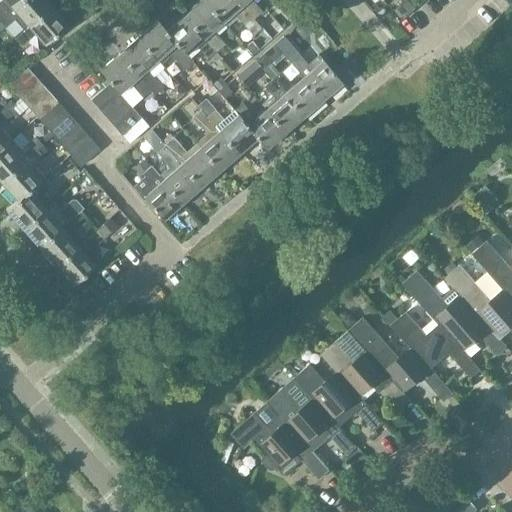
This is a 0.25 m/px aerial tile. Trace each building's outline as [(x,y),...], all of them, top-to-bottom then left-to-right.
[(2,0),(0,2),(0,17),(19,0),(2,0)] [(20,15),(28,25),(29,25),(52,5),(47,0),(19,0),(0,17),(0,20),(6,28),(20,15)] [(202,0),(185,15),(217,52),(219,51),(226,45),(213,30),(223,22),(205,0),(202,0)] [(205,0),(223,22),(233,13),(254,36),(262,29),(254,19),(237,0),(205,0)] [(237,0),(254,19),(263,12),(252,0),(237,0)] [(406,0),(404,0),(393,10),(402,20),(414,9),(406,0)] [(28,25),(14,37),(22,46),(36,35),(45,45),(69,25),(66,22),(66,21),(67,21),(67,20),(67,19),(67,18),(67,17),(67,16),(66,15),(66,14),(65,14),(65,13),(64,13),(64,12),(63,12),(63,11),(62,11),(61,11),(60,11),(59,11),(58,11),(57,11),(52,5),(29,25),(28,25)] [(167,31),(167,32),(186,54),(189,57),(191,59),(201,51),(209,60),(212,57),(217,52),(185,15),(167,31)] [(157,20),(138,37),(158,60),(162,65),(173,56),(180,65),(182,68),(185,70),(194,62),(191,59),(189,57),(186,54),(167,32),(167,31),(157,20)] [(283,54),(304,77),(324,100),(343,83),(319,55),(308,64),(284,36),(275,44),(283,54)] [(138,37),(119,53),(151,90),(156,96),(164,88),(155,78),(165,69),(162,65),(158,60),(138,37)] [(253,42),(246,48),(252,56),(259,49),(253,42)] [(273,62),(283,54),(275,44),(265,53),(273,62)] [(226,45),(219,51),(224,57),(231,51),(226,45)] [(217,52),(212,57),(215,61),(219,61),(222,58),(217,52)] [(119,92),(126,101),(132,107),(143,98),(151,90),(119,53),(100,70),(111,83),(119,92)] [(256,60),(237,75),(247,87),(266,72),(256,60)] [(0,62),(0,73),(6,80),(11,75),(0,62)] [(8,84),(16,93),(35,76),(27,67),(8,84)] [(281,72),(273,79),(305,116),(324,100),(304,77),(300,73),(290,81),(281,72)] [(16,93),(24,102),(43,85),(35,76),(16,93)] [(221,79),(213,86),(218,92),(226,86),(223,82),(221,79)] [(273,96),(262,105),(267,110),(286,133),(305,116),(273,79),(264,87),(273,96)] [(91,100),(99,109),(119,92),(111,83),(91,100)] [(24,102),(31,110),(51,93),(43,85),(24,102)] [(226,86),(218,92),(226,100),(234,93),(227,85),(226,86)] [(178,86),(170,93),(177,101),(185,94),(178,86)] [(99,109),(107,118),(126,101),(119,92),(99,109)] [(51,93),(31,110),(39,119),(59,102),(51,93)] [(0,116),(4,112),(8,109),(1,101),(0,101),(0,116)] [(107,118),(114,126),(134,109),(132,107),(126,101),(107,118)] [(209,103),(201,110),(207,117),(215,110),(209,103)] [(244,104),(235,112),(238,116),(238,115),(258,138),(267,150),(286,133),(267,110),(256,119),(244,104)] [(42,123),(50,132),(70,115),(62,106),(42,123)] [(0,116),(0,149),(7,143),(11,139),(2,129),(12,121),(16,117),(8,109),(4,112),(0,116)] [(114,126),(122,135),(141,118),(134,109),(114,126)] [(207,134),(197,143),(221,171),(239,154),(207,117),(201,110),(192,118),(207,134)] [(215,110),(207,117),(239,154),(258,138),(238,115),(238,116),(235,112),(234,111),(224,119),(216,110),(215,110)] [(50,132),(58,140),(77,124),(70,115),(50,132)] [(141,118),(122,135),(130,144),(149,127),(141,118)] [(58,140),(65,149),(85,132),(77,124),(58,140)] [(153,130),(145,137),(150,143),(158,136),(153,130)] [(65,149),(73,158),(93,141),(85,132),(65,149)] [(172,135),(164,143),(165,145),(202,187),(221,171),(197,143),(187,152),(172,135)] [(7,143),(0,149),(0,180),(2,182),(7,177),(37,150),(42,145),(35,137),(30,141),(16,154),(7,143)] [(93,141),(73,158),(81,167),(101,150),(93,141)] [(7,177),(2,182),(10,191),(18,200),(29,191),(40,181),(39,180),(43,178),(44,177),(35,167),(45,158),(50,154),(42,145),(37,150),(7,177)] [(165,145),(157,152),(161,157),(170,167),(160,176),(161,177),(164,180),(172,191),(183,204),(198,191),(202,187),(165,145)] [(139,165),(145,172),(151,166),(145,160),(139,165)] [(151,184),(140,193),(144,197),(162,218),(164,220),(166,219),(169,221),(174,220),(177,216),(179,212),(177,209),(183,204),(172,191),(164,180),(161,177),(160,176),(152,166),(143,174),(145,177),(151,184)] [(6,210),(23,229),(53,202),(44,192),(51,187),(43,178),(39,180),(40,181),(18,200),(6,210)] [(483,189),(472,199),(483,212),(494,202),(483,189)] [(23,229),(40,248),(76,215),(81,211),(84,208),(76,199),(71,199),(59,210),(53,202),(23,229)] [(76,215),(40,248),(56,266),(79,246),(79,245),(83,242),(74,232),(84,224),(89,219),(81,211),(76,215)] [(110,219),(104,224),(111,232),(117,227),(110,219)] [(79,246),(56,266),(73,286),(97,265),(87,254),(100,242),(111,232),(104,224),(93,234),(92,233),(83,242),(79,245),(79,246)] [(479,237),(467,247),(473,254),(489,272),(509,295),(511,297),(511,268),(503,259),(487,241),(484,243),(479,237)] [(453,263),(444,271),(448,275),(446,277),(455,288),(462,296),(467,301),(501,339),(511,329),(511,297),(509,295),(489,272),(476,283),(461,265),(457,267),(453,263)] [(423,275),(408,288),(419,301),(440,325),(440,324),(455,341),(458,345),(476,329),(481,335),(499,355),(508,347),(501,339),(467,301),(462,296),(455,288),(443,299),(434,288),(423,275)] [(391,311),(385,316),(392,325),(413,348),(431,369),(449,353),(455,359),(472,378),(481,370),(458,345),(455,341),(440,324),(440,325),(427,335),(407,312),(398,320),(391,311)] [(342,322),(343,324),(349,330),(357,324),(351,317),(349,315),(342,322)] [(357,324),(349,330),(370,354),(370,353),(404,393),(404,392),(422,377),(428,383),(445,402),(454,394),(431,369),(413,348),(412,349),(400,359),(364,317),(357,324)] [(337,341),(322,354),(343,378),(343,377),(360,397),(361,398),(385,377),(390,383),(385,388),(402,408),(411,400),(404,392),(404,393),(370,353),(370,354),(349,330),(337,341)] [(295,378),(316,401),(334,422),(335,422),(340,427),(354,415),(355,415),(358,412),(375,431),(384,423),(361,398),(343,377),(343,378),(331,388),(310,365),(295,378)] [(283,389),(268,402),(289,425),(306,444),(307,446),(308,445),(314,452),(331,436),(348,455),(357,447),(340,427),(335,422),(334,422),(316,401),(295,378),(283,389)] [(241,425),(232,434),(245,449),(254,440),(267,455),(264,457),(264,462),(271,470),(276,471),(279,468),(280,470),(285,476),(304,459),(321,479),(330,471),(314,452),(308,445),(307,446),(306,444),(289,425),(268,402),(256,412),(241,425)] [(473,511),(477,509),(469,500),(455,511),(473,511)]
